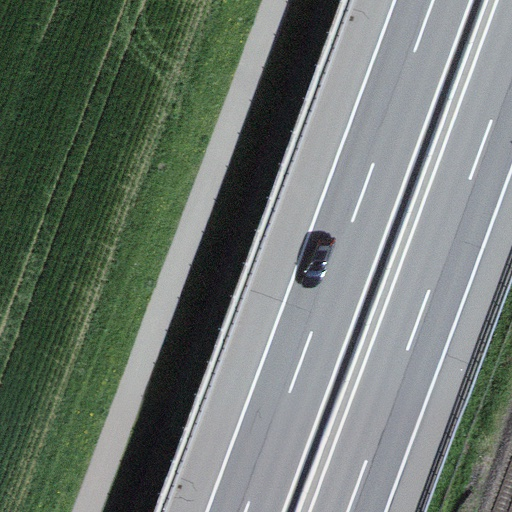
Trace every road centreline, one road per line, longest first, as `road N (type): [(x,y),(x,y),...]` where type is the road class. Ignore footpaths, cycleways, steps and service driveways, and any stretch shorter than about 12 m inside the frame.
road 1 (motorway): [(431,0),(245,511)]
road 2 (motorway): [(347,511),(511,58)]
